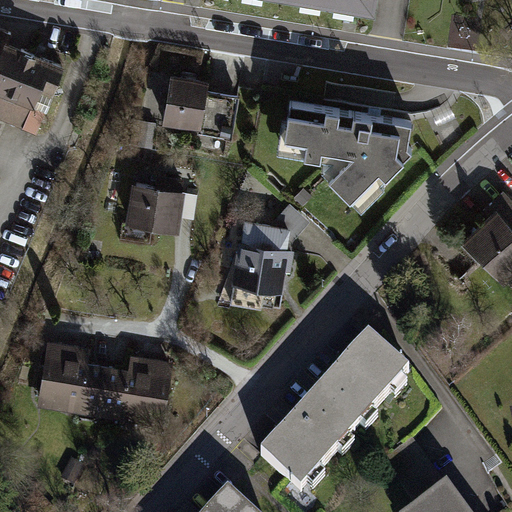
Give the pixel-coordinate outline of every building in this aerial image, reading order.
[(0,116),(24,126),(26,123),(37,128),(63,66),(7,42),(11,33),(0,27),(0,116)] [(213,80),(175,74),(167,122),(203,127),(202,135),(234,140),(241,95),(211,90),(213,80)] [(414,123),(293,102),(287,144),(347,153),(331,170),(364,202),(415,151),(410,146),(414,123)] [(184,192),(137,184),(131,223),(178,231),(184,192)] [(293,203),(280,216),(299,233),(311,220),(293,203)] [(511,217),(479,254),(511,284),(511,217)] [(290,231),(248,224),(234,302),(261,306),(265,285),(280,287),(290,231)] [(370,340),(316,400),(356,435),(409,375),(370,340)] [(46,343),(39,411),(100,417),(106,359),(75,356),(76,346),(46,343)] [(106,359),(100,417),(161,423),(168,355),(139,352),(138,362),(106,359)] [(264,459),(303,493),(356,435),(316,400),(264,459)] [(452,511),(437,491),(412,511),(452,511)] [(245,511),(228,496),(213,511),(245,511)]
